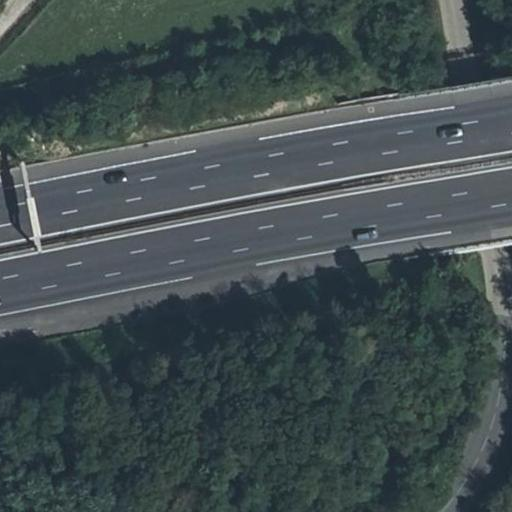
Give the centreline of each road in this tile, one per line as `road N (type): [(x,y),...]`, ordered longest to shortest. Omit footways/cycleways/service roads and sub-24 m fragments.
road 1 (unclassified): [(452,0),(509,356),(498,430),(452,511)]
road 2 (motorway): [(511,126),(0,220)]
road 3 (motorway): [(0,289),(511,198)]
